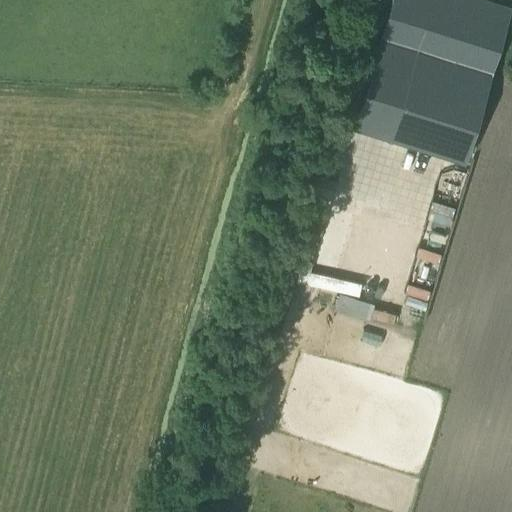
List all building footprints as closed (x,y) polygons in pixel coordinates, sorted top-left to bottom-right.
[(492,0),(390,0),(352,125),(462,160),(510,5),(492,0)] [(353,205),(376,211),(381,193),(358,187),(353,205)] [(410,222),(407,233),(422,238),(426,227),(410,222)] [(289,269),(352,285),(356,270),(292,254),(289,269)] [(405,290),(412,267),(399,263),(392,286),(405,290)]
